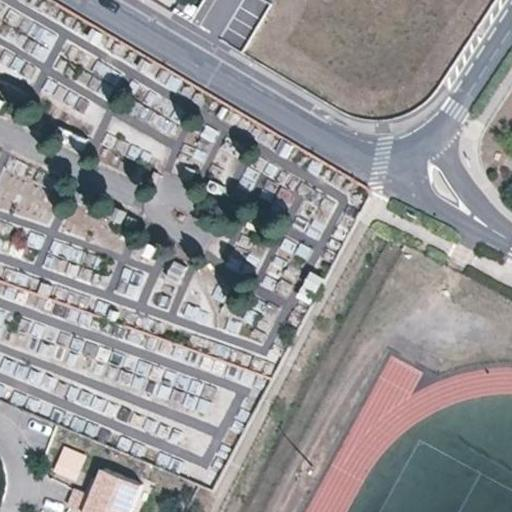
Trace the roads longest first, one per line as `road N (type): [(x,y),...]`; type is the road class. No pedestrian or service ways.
road 1 (residential): [(85,0),(352,155),(382,160),(429,150)]
road 2 (residential): [(429,150),(511,28)]
road 3 (residential): [(429,150),(459,201),(511,242)]
